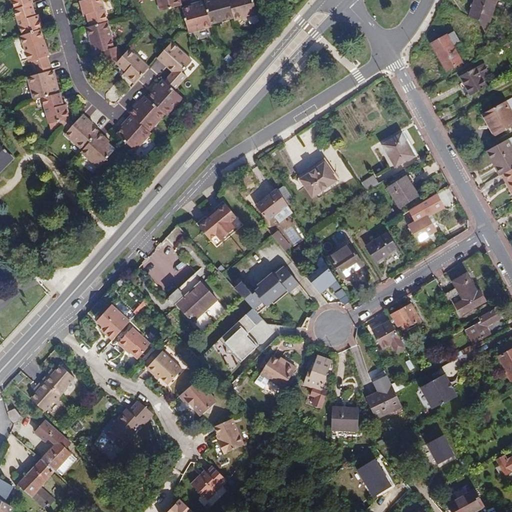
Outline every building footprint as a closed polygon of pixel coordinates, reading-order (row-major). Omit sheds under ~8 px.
[(12,0),(16,9),(31,4),(33,3),(31,0),(12,0)] [(87,14),(90,26),(107,22),(108,21),(101,0),(83,0),(80,1),(84,15),(87,14)] [(158,0),(161,11),(182,6),(180,0),(158,0)] [(204,0),(204,1),(211,24),(234,18),(228,0),(216,0),(217,0),(213,1),(212,0),(204,0)] [(228,0),(234,18),(234,20),(257,14),(253,0),(228,0)] [(474,0),(469,17),(478,21),(486,34),(496,0),(474,0)] [(182,10),(188,33),(211,27),(211,24),(204,1),(197,3),(198,8),(194,9),(193,7),(192,7),(182,10)] [(35,16),(31,4),(16,9),(14,10),(22,36),(40,30),(42,29),(38,15),(35,16)] [(102,52),(114,48),(107,22),(90,26),(87,27),(94,54),(102,52)] [(32,61),(36,75),(50,71),(46,57),(48,56),(40,30),(22,36),(20,36),(29,62),(32,61)] [(454,31),(431,44),(447,71),(462,62),(453,47),(461,43),(454,31)] [(165,82),(175,91),(187,77),(182,72),(192,61),(172,43),(158,58),(168,67),(169,65),(175,70),(165,82)] [(105,64),(111,69),(116,63),(123,56),(120,55),(118,47),(114,48),(102,52),(105,64)] [(124,74),(135,84),(149,68),(129,50),(123,56),(116,63),(126,72),(124,74)] [(490,73),(484,63),(460,76),(470,96),(487,86),(482,78),(490,73)] [(36,75),(28,77),(34,100),(43,97),(57,94),(54,84),(54,82),(52,83),(51,79),(55,78),(53,70),(50,71),(36,75)] [(157,90),(165,82),(163,80),(155,89),(157,90)] [(152,92),(147,98),(165,113),(166,115),(182,97),(175,91),(165,82),(157,90),(159,92),(156,95),(152,92)] [(57,94),(43,97),(50,124),(57,122),(68,119),(71,118),(67,104),(64,105),(61,93),(57,94)] [(139,106),(147,98),(145,96),(137,105),(139,106)] [(131,115),(149,131),(165,113),(147,98),(139,106),(141,108),(138,111),(135,108),(129,114),(131,115)] [(511,112),(506,101),(486,112),(493,125),(490,127),(495,137),(511,127),(511,112)] [(483,114),(490,127),(493,125),(486,112),(483,114)] [(83,150),(99,132),(91,126),(90,125),(89,127),(86,124),(89,120),(83,115),(74,125),(69,131),(65,134),(83,150)] [(117,135),(135,151),(151,133),(149,131),(131,115),(126,121),(129,125),(127,128),(125,126),(124,127),(117,135)] [(57,122),(69,131),(74,125),(68,119),(57,122)] [(99,168),(115,150),(107,143),(106,142),(105,144),(102,141),(105,138),(99,132),(83,150),(82,152),(99,168)] [(414,156),(401,134),(383,145),(396,167),(414,156)] [(511,146),(508,139),(488,150),(494,161),(492,162),(500,176),(501,175),(511,168),(511,146)] [(0,171),(13,159),(0,145),(0,171)] [(298,176),(312,196),(336,180),(331,173),(334,172),(324,158),(298,176)] [(511,168),(501,175),(507,183),(509,182),(511,186),(511,168)] [(378,184),(373,176),(362,184),(366,191),(378,184)] [(419,196),(405,176),(386,187),(400,208),(419,196)] [(288,205),(277,189),(256,206),(268,221),(274,216),(288,205)] [(236,218),(223,201),(214,209),(216,212),(212,216),(227,234),(235,228),(230,223),(236,218)] [(288,205),(274,216),(279,223),(293,213),(288,205)] [(392,209),(387,212),(391,219),(396,215),(392,209)] [(205,216),(196,223),(210,240),(216,235),(220,240),(227,234),(212,216),(208,219),(205,216)] [(433,226),(428,216),(419,221),(418,220),(409,226),(416,237),(418,236),(421,242),(429,237),(428,236),(435,232),(432,227),(433,226)] [(186,235),(178,225),(166,238),(174,246),(186,235)] [(277,232),(272,236),(280,246),(285,241),(277,232)] [(388,233),(366,246),(377,263),(398,250),(388,233)] [(329,258),(342,279),(364,266),(350,244),(329,258)] [(324,286),(335,279),(324,261),(305,277),(318,291),(324,286)] [(259,288),(269,299),(283,287),(287,292),(298,283),(284,267),(259,288)] [(461,315),(483,303),(477,292),(467,273),(452,281),(456,288),(444,295),(451,307),(455,305),(461,315)] [(194,274),(169,297),(193,323),(218,300),(194,274)] [(444,294),(436,279),(423,286),(432,302),(444,294)] [(233,287),(253,308),(262,301),(254,292),(252,294),(242,282),(241,283),(239,282),(233,287)] [(253,308),(259,315),(287,292),(283,287),(269,299),(264,303),(262,301),(253,308)] [(262,301),(264,303),(269,299),(259,288),(254,292),(262,301)] [(483,303),(486,301),(479,290),(477,292),(483,303)] [(416,313),(411,304),(391,315),(398,326),(401,324),(403,329),(418,321),(414,314),(416,313)] [(130,321),(112,305),(97,321),(108,331),(105,333),(113,340),(130,321)] [(240,309),(214,335),(224,344),(224,352),(232,353),(242,362),(259,345),(243,328),(251,319),(240,309)] [(195,322),(203,331),(215,320),(207,311),(195,322)] [(499,319),(494,311),(481,318),(483,321),(466,331),(474,343),(490,334),(486,326),(499,319)] [(405,348),(390,320),(372,330),(382,350),(391,345),(395,353),(405,348)] [(502,323),(507,331),(511,329),(506,321),(502,323)] [(151,344),(132,328),(118,343),(125,349),(126,349),(130,353),(138,359),(151,344)] [(482,339),(453,355),(456,360),(485,344),(482,339)] [(183,369),(162,351),(161,352),(158,349),(145,362),(149,366),(147,368),(155,375),(156,373),(161,378),(168,385),(183,369)] [(511,349),(499,356),(507,372),(505,372),(510,382),(511,381),(511,349)] [(272,355),(260,373),(269,379),(283,388),(297,368),(286,362),(285,363),(280,360),(272,355)] [(317,397),(315,403),(322,405),(323,399),(322,399),(324,392),(322,391),(332,361),(317,356),(309,377),(306,376),(303,384),(315,388),(312,395),(317,397)] [(74,378),(60,366),(55,372),(51,377),(49,374),(43,381),(61,396),(67,388),(66,387),(74,378)] [(211,372),(220,381),(224,377),(215,368),(211,372)] [(254,383),(263,389),(269,379),(260,373),(254,383)] [(18,374),(13,379),(18,383),(23,378),(18,374)] [(376,419),(402,406),(396,393),(392,385),(387,375),(374,382),(379,392),(366,398),(376,419)] [(421,388),(432,409),(442,404),(443,405),(457,397),(445,375),(421,388)] [(198,379),(179,396),(187,405),(189,403),(194,408),(201,416),(206,412),(210,413),(213,406),(217,402),(212,395),(209,395),(209,392),(205,387),(205,384),(202,384),(198,379)] [(392,385),(396,393),(405,388),(401,380),(392,385)] [(36,393),(31,400),(45,412),(53,403),(54,403),(61,396),(43,381),(38,387),(40,389),(36,393)] [(188,410),(179,396),(170,405),(177,417),(188,410)] [(127,409),(105,434),(121,448),(143,424),(144,425),(153,415),(150,411),(145,406),(140,403),(138,401),(129,411),(127,409)] [(331,429),(359,430),(359,408),(332,407),(331,429)] [(22,417),(15,409),(7,412),(9,418),(14,423),(22,417)] [(214,427),(218,434),(220,440),(218,441),(224,454),(244,444),(232,418),(214,427)] [(55,444),(42,459),(55,471),(56,470),(71,454),(66,449),(71,443),(46,421),(35,433),(46,442),(49,438),(55,444)] [(438,464),(456,454),(444,433),(427,443),(438,464)] [(77,459),(71,454),(56,470),(62,475),(77,459)] [(511,467),(511,468),(511,455),(507,458),(505,455),(496,460),(503,472),(511,467)] [(55,471),(42,459),(18,484),(31,497),(45,510),(55,500),(41,487),(55,471)] [(358,470),(373,498),(391,489),(376,460),(358,470)] [(207,472),(202,478),(200,475),(191,484),(207,501),(227,480),(213,466),(207,472)] [(0,479),(0,499),(4,502),(13,486),(0,479)] [(212,504),(226,491),(222,487),(208,501),(212,504)] [(474,511),(484,506),(475,489),(447,505),(451,511),(474,511)] [(0,511),(10,511),(13,507),(4,502),(0,499),(0,511)] [(193,511),(181,499),(167,511),(193,511)]
